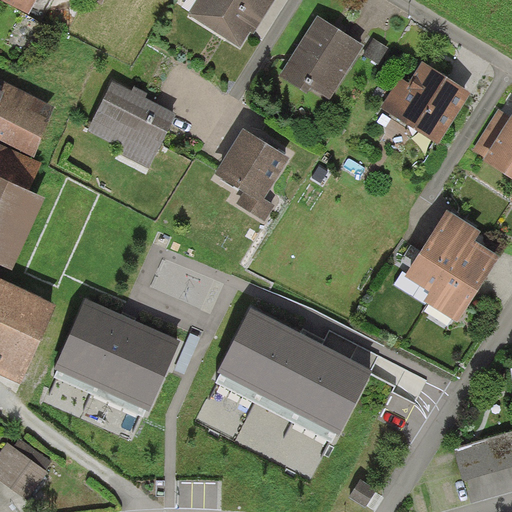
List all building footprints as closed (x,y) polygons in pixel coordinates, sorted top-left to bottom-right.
[(0,0),(29,14),(37,0),(0,0)] [(199,0),(189,17),(241,49),(251,33),(255,35),(276,0),(199,0)] [(317,17),(280,76),(308,94),(311,89),(330,100),(364,46),(340,32),(317,17)] [(373,39),(363,57),(379,66),(389,48),(373,39)] [(380,109),(438,146),(471,95),(442,76),(424,64),(411,84),(401,78),(380,109)] [(136,94),(113,82),(87,131),(120,148),(117,154),(148,170),(177,116),(136,94)] [(0,141),(33,156),(55,108),(6,87),(3,96),(0,94),(0,141)] [(511,118),(500,111),(474,150),(488,158),(485,163),(511,180),(511,118)] [(245,131),(218,175),(243,191),(235,203),(266,223),(277,205),(267,199),(292,160),(270,146),(245,131)] [(0,179),(0,267),(12,273),(46,200),(0,179)] [(447,215),(405,280),(431,296),(451,265),(458,269),(475,243),(480,236),(447,215)] [(500,259),(475,243),(458,269),(451,265),(431,296),(426,303),(459,324),(500,259)] [(0,377),(20,387),(57,310),(0,282),(0,377)] [(54,380),(144,419),(147,412),(150,414),(181,344),(127,321),(85,302),(55,371),(58,372),(54,380)] [(338,439),(371,376),(302,340),(251,314),(219,375),(222,377),(216,388),(332,447),(337,438),(338,439)] [(511,432),(456,449),(465,479),(511,465),(511,432)] [(7,442),(0,451),(0,481),(28,501),(48,474),(43,471),(50,461),(20,439),(14,447),(7,442)] [(360,481),(349,497),(366,508),(377,491),(360,481)]
